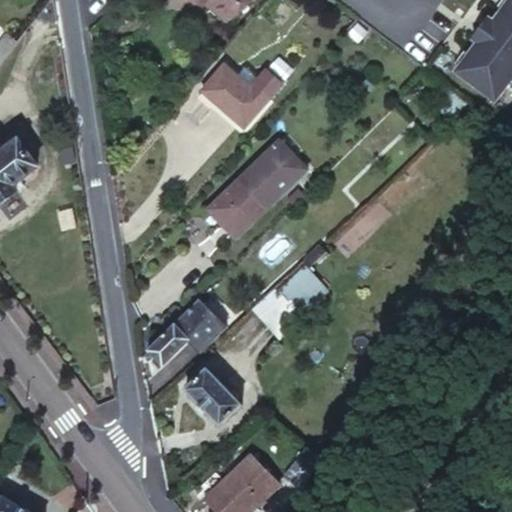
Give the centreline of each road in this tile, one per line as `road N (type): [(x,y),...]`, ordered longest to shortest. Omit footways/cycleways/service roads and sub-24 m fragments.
road 1 (residential): [(102,469),(125,446),(129,417),(64,0)]
road 2 (tertiary): [(102,469),(0,331)]
